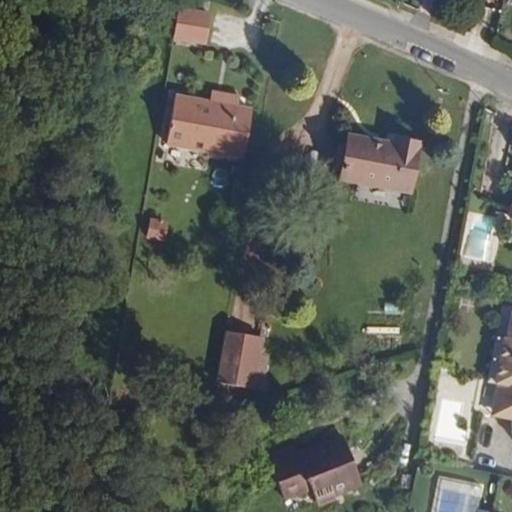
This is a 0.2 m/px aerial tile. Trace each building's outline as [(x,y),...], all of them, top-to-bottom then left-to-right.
[(173,38),(204,43),(209,14),(178,9),(173,38)] [(222,105),(175,96),(166,143),(243,158),(252,110),(236,108),(238,96),(224,94),(222,105)] [(340,179),(410,192),(419,143),(396,138),(395,145),(348,136),(340,179)] [(511,314),(507,339),(505,339),(497,383),(499,383),(494,410),(511,413),(511,314)] [(259,354),(262,337),(225,330),(216,382),(252,389),(259,354)] [(497,383),(505,339),(497,337),(489,381),(497,383)] [(261,390),(267,356),(259,354),(252,389),(261,390)] [(511,413),(494,410),(493,416),(511,419),(511,413)] [(335,494),(362,484),(343,437),(299,454),(295,445),(267,456),(284,498),(311,488),(316,500),(334,493),(335,494)] [(334,493),(316,500),(318,506),(336,499),(335,494),(334,493)]
